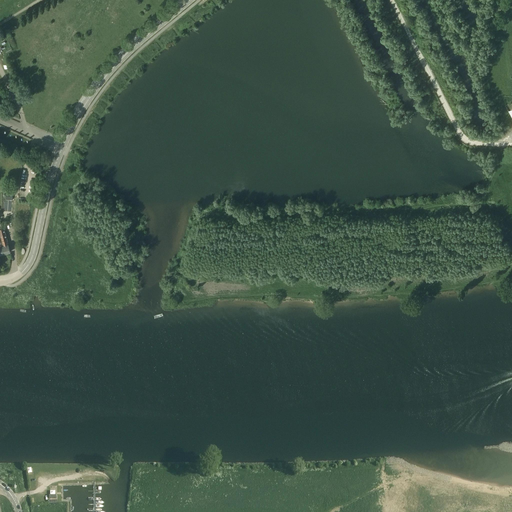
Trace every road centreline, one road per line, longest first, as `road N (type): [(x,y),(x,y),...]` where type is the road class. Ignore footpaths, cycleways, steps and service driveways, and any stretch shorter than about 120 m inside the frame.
road 1 (unclassified): [(511,144),(462,138),(390,0)]
road 2 (primary): [(63,144),(115,64),(189,0)]
road 3 (primary): [(0,280),(19,274),(32,257),(63,144)]
